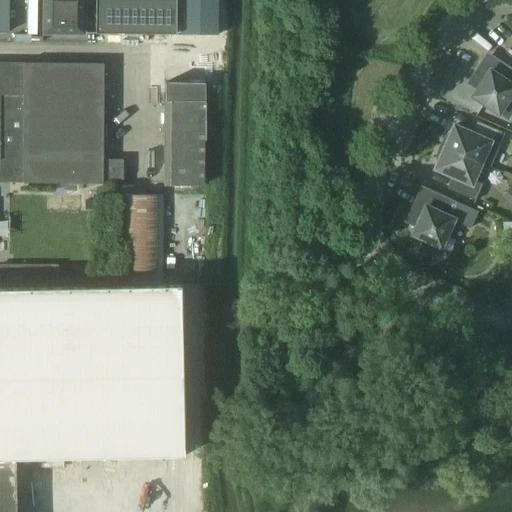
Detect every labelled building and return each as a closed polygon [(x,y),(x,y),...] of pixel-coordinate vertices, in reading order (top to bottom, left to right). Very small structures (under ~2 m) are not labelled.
[(176,35),(176,0),(43,0),(44,34),(176,35)] [(181,0),(181,35),(217,35),(217,0),(181,0)] [(472,98),(508,121),(511,115),(511,69),(491,56),(479,75),(475,72),(467,84),(477,91),(472,98)] [(0,184),(102,185),(102,180),(122,180),(122,161),(103,161),(103,65),(23,64),(0,63),(0,184)] [(165,82),(163,163),(203,163),(205,82),(165,82)] [(439,146),(481,164),(490,168),(504,135),(482,125),(478,135),(474,136),(454,127),(451,133),(449,133),(443,139),(439,146)] [(452,192),(475,202),(483,184),(481,179),(475,177),(481,164),(439,146),(437,154),(436,163),(438,163),(435,170),(456,179),(457,182),(452,192)] [(411,210),(404,224),(415,229),(412,236),(422,240),(417,252),(433,260),(438,248),(441,249),(446,237),(450,239),(456,226),(452,224),(453,221),(470,228),(477,212),(451,201),(426,189),(415,212),(411,210)] [(20,190),(20,216),(72,216),(72,191),(20,190)] [(119,284),(160,283),(161,195),(120,194),(119,284)] [(0,283),(52,284),(52,264),(0,262),(0,283)] [(0,511),(15,511),(15,459),(184,457),(181,286),(0,289),(0,511)]
